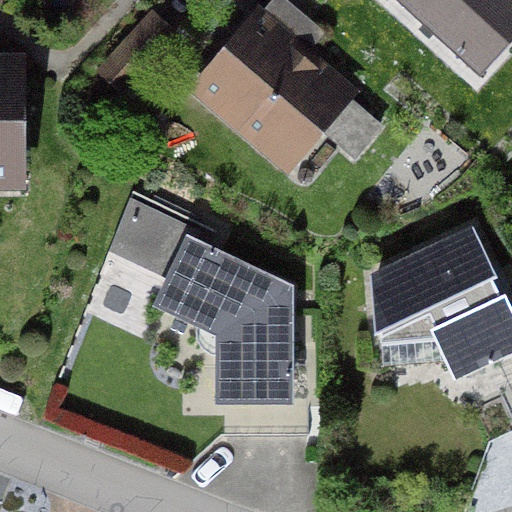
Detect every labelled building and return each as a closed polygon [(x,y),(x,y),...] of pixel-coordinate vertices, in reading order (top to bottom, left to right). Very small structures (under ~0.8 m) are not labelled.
[(276,0),(265,14),(260,10),(189,93),(289,178),(322,139),(356,168),(387,131),(353,103),(360,94),(313,54),(328,37),(284,0),(276,0)] [(511,0),(386,0),(480,86),(511,51),(511,0)] [(124,99),(178,38),(151,14),(97,75),(124,99)] [(0,60),(0,197),(24,198),(25,61),(0,60)] [(108,254),(166,283),(185,241),(213,254),(218,235),(133,194),(108,254)] [(373,279),(374,345),(381,345),(382,370),(442,364),(454,388),(511,362),(511,316),(472,235),(373,279)] [(214,413),(296,414),(292,292),(213,254),(185,241),(166,283),(152,314),(194,334),(195,345),(201,353),(209,359),(215,360),(214,413)]
